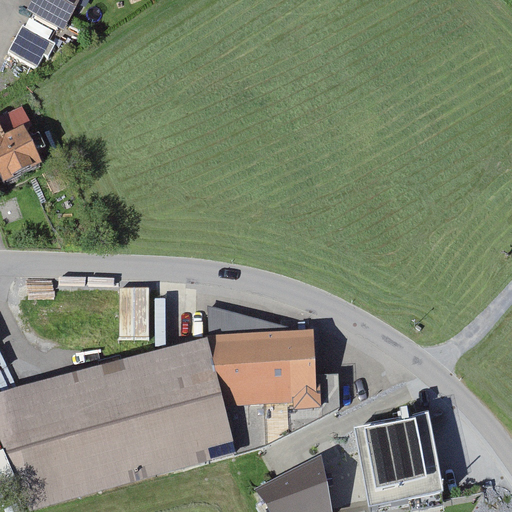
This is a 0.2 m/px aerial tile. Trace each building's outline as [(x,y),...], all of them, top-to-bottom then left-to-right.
[(79,17),(47,0),(38,0),(30,15),(68,35),(79,17)] [(47,0),(79,17),(89,0),(47,0)] [(23,114),(0,125),(0,172),(9,190),(46,171),(28,135),(32,133),(23,114)] [(223,339),(0,398),(0,431),(29,511),(35,511),(249,460),(351,409),(349,379),(330,380),(328,351),(326,323),(304,324),(304,334),(223,339)] [(381,511),(441,502),(428,425),(357,437),(369,511),(381,511)] [(329,511),(321,470),(253,501),(261,511),(329,511)]
